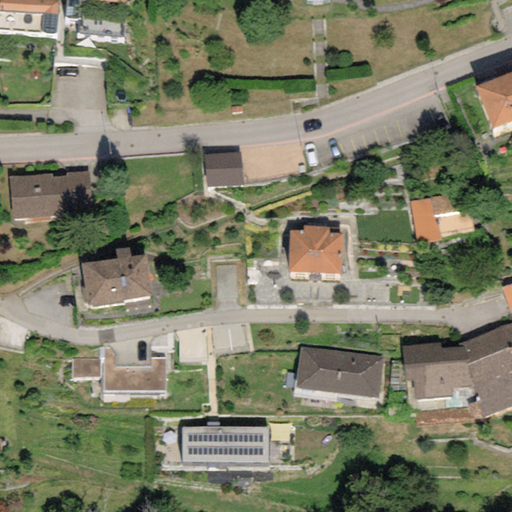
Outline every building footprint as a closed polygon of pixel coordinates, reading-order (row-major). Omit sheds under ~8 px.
[(58,1),(43,0),(0,0),(0,29),(56,33),(58,1)] [(126,0),(65,0),(64,19),(79,20),(77,34),(123,38),(126,0)] [(511,71),(475,87),(492,129),(511,121),(511,71)] [(235,151),(207,153),(208,181),(237,179),(235,151)] [(84,176),(12,181),(14,214),(86,209),(84,176)] [(447,196),(408,202),(415,244),(473,235),(470,210),(450,213),(447,196)] [(336,233),(295,233),(294,274),(335,274),(336,233)] [(142,255),(78,271),(88,309),(153,294),(142,255)] [(511,283),(502,287),(510,312),(511,310),(511,283)] [(466,348),(467,366),(511,348),(511,349),(511,323),(500,327),(460,343),(459,348),(466,348)] [(441,343),(401,346),(405,382),(412,381),(414,400),(451,400),(451,389),(474,388),(467,366),(466,348),(459,348),(443,348),(441,343)] [(384,357),(300,347),(294,388),(379,398),(384,357)] [(511,349),(511,348),(467,366),(474,388),(478,402),(483,417),(511,406),(511,349)] [(163,360),(74,362),(74,378),(103,377),(104,389),(164,388),(163,360)] [(469,407),(417,413),(416,427),(476,421),(483,417),(478,402),(470,403),(469,407)] [(267,426),(185,427),(185,465),(268,465),(267,426)]
